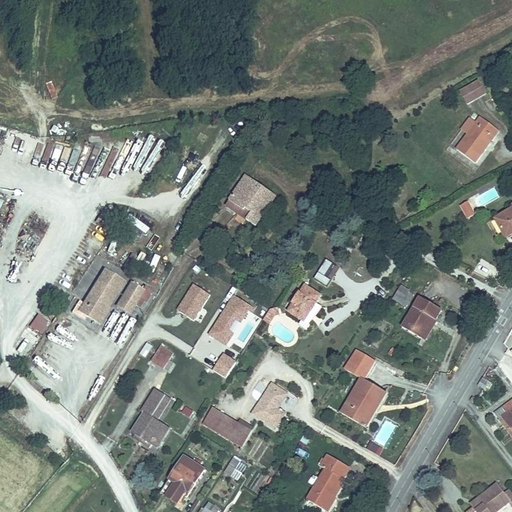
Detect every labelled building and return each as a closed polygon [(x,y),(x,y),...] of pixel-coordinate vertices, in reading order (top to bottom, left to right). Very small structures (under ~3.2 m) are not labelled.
[(475,106),(468,94),(450,104),(457,116),(475,106)] [(486,117),(481,108),(474,113),(479,121),(486,117)] [(467,140),(463,133),(456,137),(444,144),(439,147),(442,153),(467,140)] [(444,144),(456,137),(453,133),(442,139),(444,144)] [(511,139),(511,134),(502,140),(504,144),(511,139)] [(467,140),(442,153),(450,168),(475,155),(467,140)] [(433,158),(442,153),(439,147),(430,152),(433,158)] [(86,148),(78,174),(93,179),(101,152),(86,148)] [(450,168),(442,153),(433,158),(441,172),(450,168)] [(255,226),(276,196),(247,176),(230,201),(245,211),(246,209),(252,213),(247,220),(255,226)] [(245,211),(230,201),(227,206),(247,220),(252,213),(246,209),(245,211)] [(499,202),(463,219),(471,234),(485,228),(487,232),(509,222),(499,202)] [(97,223),(109,232),(114,225),(102,216),(97,223)] [(493,278),(498,268),(480,259),(475,269),(493,278)] [(123,282),(107,272),(105,271),(84,304),(79,301),(72,313),(84,320),(87,315),(100,324),(109,309),(108,308),(123,282)] [(132,283),(123,297),(135,304),(139,307),(143,300),(145,302),(152,291),(145,287),(144,290),(132,283)] [(191,283),(177,311),(195,321),(209,293),(191,283)] [(307,331),(322,307),(317,304),(322,296),(305,285),(292,304),(293,304),(288,312),(302,321),(299,326),(307,331)] [(401,285),(391,299),(404,308),(414,294),(401,285)] [(231,293),(205,332),(226,347),(253,307),(231,293)] [(123,297),(117,306),(130,313),(135,304),(123,297)] [(420,298),(412,313),(402,328),(422,339),(433,319),(436,321),(442,310),(420,298)] [(264,320),(270,324),(275,316),(279,315),(278,308),(271,310),(264,320)] [(43,333),(49,319),(34,314),(29,328),(43,333)] [(433,319),(422,339),(425,341),(437,321),(433,319)] [(146,357),(152,346),(146,342),(139,353),(146,357)] [(152,361),(169,372),(174,363),(169,361),(173,354),(161,347),(152,361)] [(212,371),(227,378),(236,360),(222,353),(212,371)] [(362,379),(342,414),(361,425),(372,408),(377,411),(387,393),(362,379)] [(273,384),(258,406),(253,414),(275,429),(285,414),(278,409),(288,394),(273,384)] [(170,429),(157,421),(152,418),(166,396),(156,390),(142,412),(144,414),(132,433),(136,436),(135,438),(149,448),(151,445),(158,449),(170,429)] [(152,418),(157,421),(171,399),(166,396),(152,418)] [(511,400),(504,407),(508,413),(503,417),(511,428),(511,400)] [(182,413),(190,418),(193,412),(186,407),(182,413)] [(495,414),(511,436),(511,428),(503,417),(508,413),(504,407),(495,414)] [(242,447),(251,431),(213,408),(204,424),(242,447)] [(361,425),(366,428),(377,411),(372,408),(361,425)] [(251,431),(253,428),(240,421),(238,423),(251,431)] [(367,449),(379,455),(383,448),(371,441),(367,449)] [(329,456),(326,461),(323,458),(320,464),(323,466),(322,468),(326,470),(308,501),(326,511),(333,498),(335,499),(346,480),(343,479),(349,468),(329,456)] [(185,457),(170,480),(176,484),(167,497),(177,503),(183,494),(188,497),(205,470),(185,457)] [(226,472),(238,480),(247,467),(234,459),(226,472)] [(161,493),(167,497),(176,484),(170,480),(161,493)] [(497,511),(511,502),(511,503),(511,496),(509,499),(505,494),(497,484),(474,502),(477,506),(474,509),(469,511),(497,511)] [(333,498),(326,511),(327,511),(328,511),(336,499),(333,498)]
